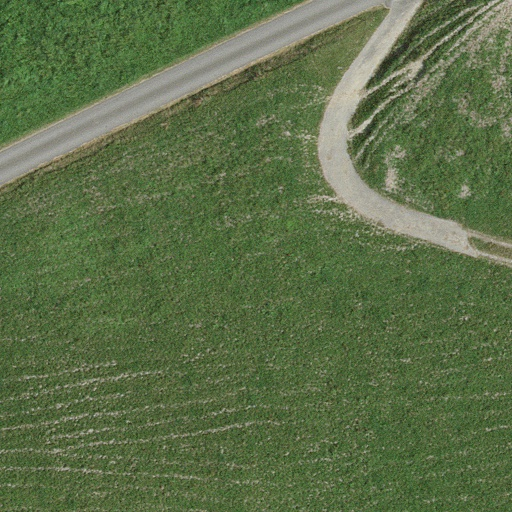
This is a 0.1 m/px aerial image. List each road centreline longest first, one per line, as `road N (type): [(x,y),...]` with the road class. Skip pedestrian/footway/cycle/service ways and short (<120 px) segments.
road 1 (track): [(0,171),(357,0)]
road 2 (track): [(413,0),(347,103),(335,135),(336,166),(373,207),(511,253)]
